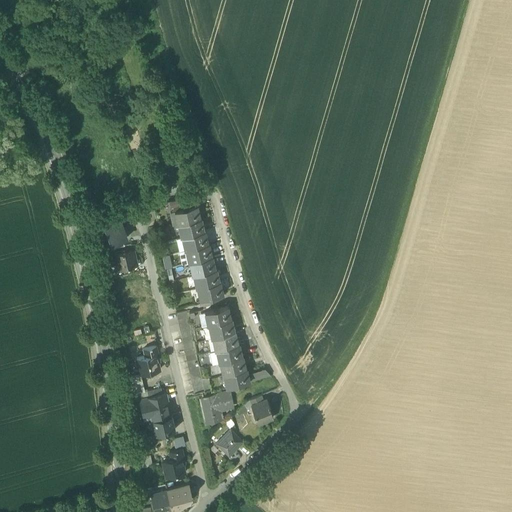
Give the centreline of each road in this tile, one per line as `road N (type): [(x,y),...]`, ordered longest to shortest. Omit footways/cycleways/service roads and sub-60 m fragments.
road 1 (residential): [(302,413),(253,325),(208,190),(160,192),(149,202),(143,231),(206,501)]
road 2 (tertiary): [(0,43),(38,108),(74,201),(106,360),(121,511)]
road 3 (track): [(466,0),(377,312),(302,413)]
road 4 (residential): [(206,501),(302,413)]
